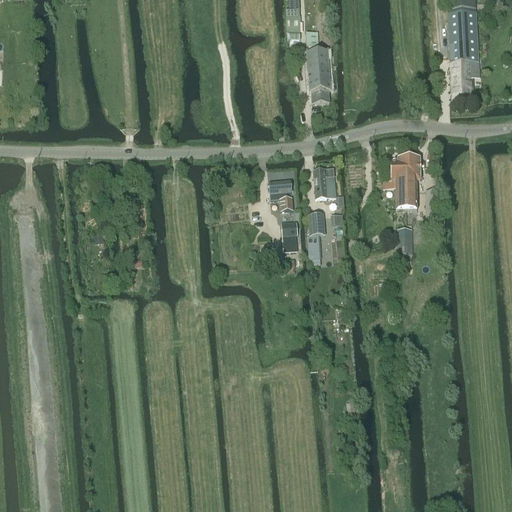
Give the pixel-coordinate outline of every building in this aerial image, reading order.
[(289,34),(288,34),(289,52),(301,51),(300,34),(298,34),(297,12),(299,12),(298,0),(291,0),(288,0),(289,34)] [(446,0),(447,16),(452,107),(473,105),(470,65),(477,65),(473,0),(446,0)] [(330,92),(336,92),(337,92),(336,86),(329,86),(327,52),(319,53),(317,34),(306,35),(309,94),(312,94),(312,107),(329,105),(328,93),(330,93),(330,92)] [(383,192),(392,191),(394,191),(395,214),(405,214),(405,183),(401,184),(401,175),(407,175),(406,162),(396,162),(396,165),(390,165),(390,184),(383,184),(383,192)] [(405,183),(405,214),(416,213),(415,184),(419,184),(419,162),(406,162),(407,175),(401,175),(401,184),(405,183)] [(335,201),(333,184),(332,172),(312,174),(314,203),(335,201)] [(269,204),(279,203),(280,215),(291,214),(289,185),(267,186),(269,204)] [(439,193),(424,194),(425,221),(440,221),(439,193)] [(308,239),(306,240),(308,263),(321,263),(321,262),(319,239),(324,239),(323,218),(307,218),(308,239)] [(330,219),(331,230),(341,229),(340,218),(330,219)] [(280,227),(283,256),(295,255),(294,239),(297,239),(296,226),(280,227)] [(410,232),(395,232),(396,244),(410,244),(412,244),(412,232),(410,232)] [(410,244),(396,244),(396,259),(411,259),(412,259),(412,244),(410,244)]
